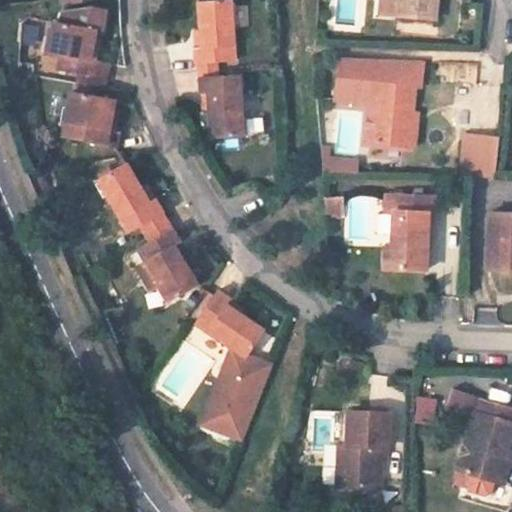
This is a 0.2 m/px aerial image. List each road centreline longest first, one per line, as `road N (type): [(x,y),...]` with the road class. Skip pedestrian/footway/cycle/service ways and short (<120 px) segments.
road 1 (residential): [(511,340),(381,334),(315,308),(251,263),(195,188),(161,124),(141,58),(139,0)]
road 2 (residential): [(0,181),(151,511)]
road 3 (unknown): [(445,337),(445,208)]
